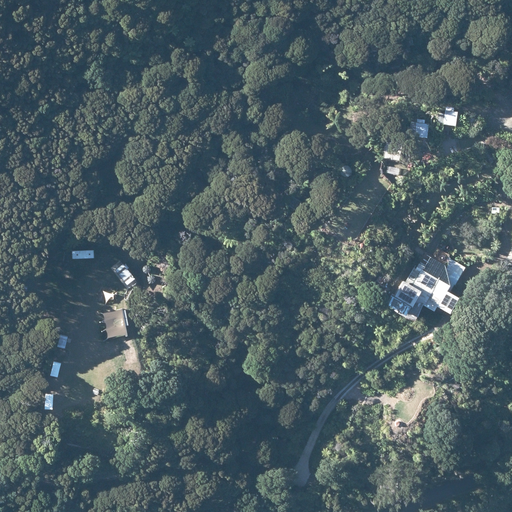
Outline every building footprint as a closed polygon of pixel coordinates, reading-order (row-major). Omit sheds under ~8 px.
[(458,124),(460,110),(447,109),(446,123),(458,124)] [(430,136),(431,122),(419,121),(417,135),(430,136)] [(354,169),(345,163),(339,172),(348,178),(354,169)] [(406,279),(397,295),(416,304),(427,303),(436,309),(445,294),(435,289),(441,278),(443,272),(435,265),(427,264),(421,261),(418,267),(422,269),(413,284),(406,279)] [(71,361),(71,374),(80,374),(80,361),(71,361)]
